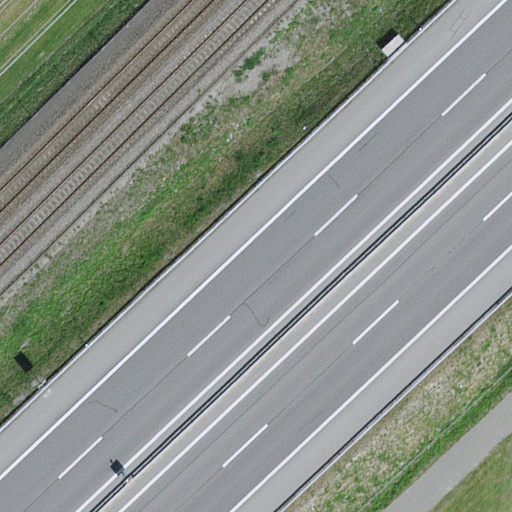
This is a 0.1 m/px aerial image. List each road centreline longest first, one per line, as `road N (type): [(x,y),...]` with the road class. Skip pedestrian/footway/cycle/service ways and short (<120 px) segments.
road 1 (motorway): [(511,41),(20,511)]
road 2 (motorway): [(168,511),(511,184)]
road 3 (track): [(511,411),(404,511)]
